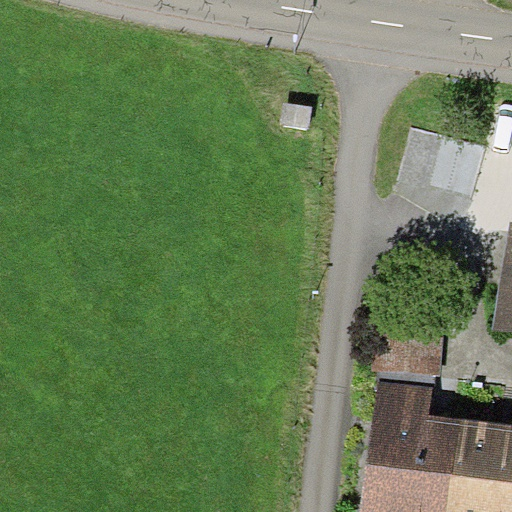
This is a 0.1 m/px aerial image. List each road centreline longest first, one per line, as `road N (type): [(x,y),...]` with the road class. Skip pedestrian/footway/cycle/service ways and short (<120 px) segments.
road 1 (residential): [(371,21),(316,511)]
road 2 (unclassified): [(371,21),(511,39)]
road 3 (unclassified): [(240,0),(371,21)]
